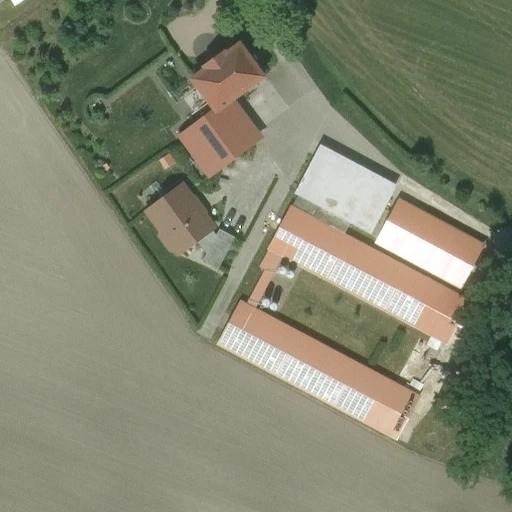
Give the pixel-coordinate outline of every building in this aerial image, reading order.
[(215,110),(181,136),(209,175),(239,153),(235,147),(253,133),(230,101),(264,76),(240,44),(226,54),(225,51),(204,66),(206,69),(192,79),(215,110)] [(391,196),(318,157),(269,250),(276,253),(281,256),(446,343),(468,301),(311,218),(317,206),(321,208),(316,217),(344,231),(348,222),(371,234),(391,196)] [(191,199),(182,186),(148,211),(163,231),(162,237),(170,248),(176,249),(179,253),(196,241),(211,229),(213,228),(203,215),(203,214),(203,213),(193,200),(191,199)] [(481,244),(400,201),(378,243),(459,287),(481,244)] [(216,235),(211,229),(196,241),(206,254),(202,261),(218,269),(235,238),(219,229),(216,235)] [(276,253),(248,306),(241,302),(219,345),(395,438),(418,396),(253,309),(281,256),(276,253)] [(510,352),(494,347),(484,377),(499,382),(510,352)] [(459,365),(439,406),(466,419),(486,378),(459,365)]
